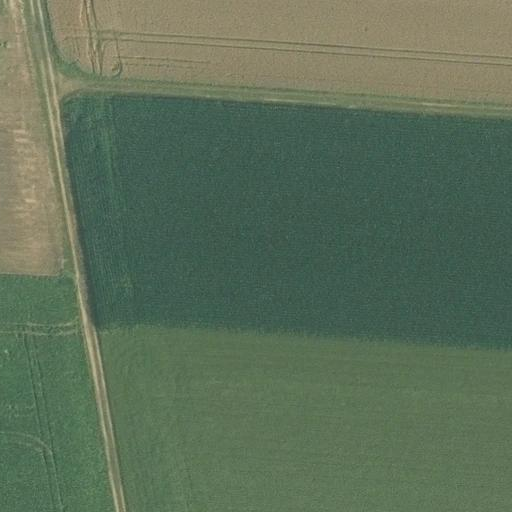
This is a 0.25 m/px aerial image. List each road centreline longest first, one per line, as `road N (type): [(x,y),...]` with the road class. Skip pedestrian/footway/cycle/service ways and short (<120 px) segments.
road 1 (track): [(511,112),(51,84)]
road 2 (track): [(123,511),(51,84)]
